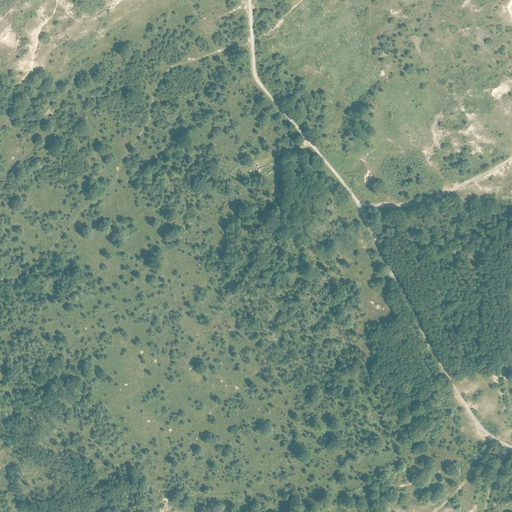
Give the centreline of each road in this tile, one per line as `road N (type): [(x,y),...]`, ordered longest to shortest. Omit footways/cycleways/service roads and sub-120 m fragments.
road 1 (track): [(359,204),(255,78),(252,41)]
road 2 (track): [(511,238),(479,263),(511,417)]
road 3 (track): [(359,204),(419,201),(511,158)]
road 4 (track): [(429,346),(362,209)]
